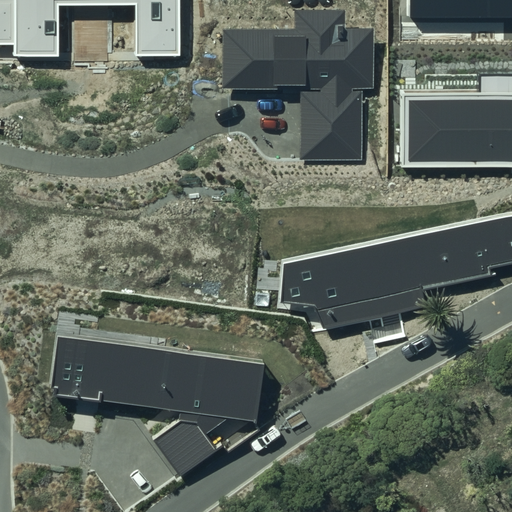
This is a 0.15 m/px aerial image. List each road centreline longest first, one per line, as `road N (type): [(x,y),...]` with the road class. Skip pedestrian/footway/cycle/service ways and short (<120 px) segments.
road 1 (residential): [(189,511),(409,359),(511,306)]
road 2 (track): [(0,192),(154,161),(192,129),(243,0)]
